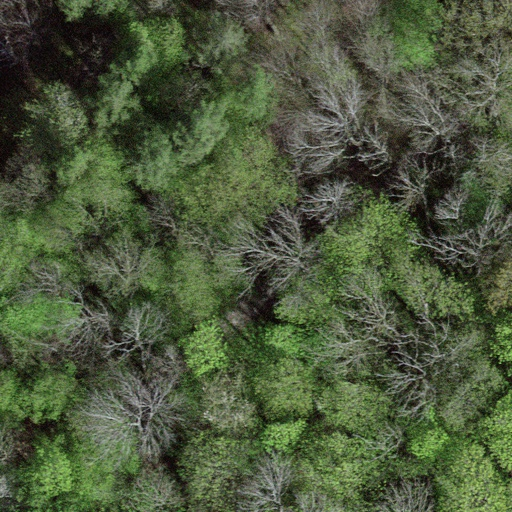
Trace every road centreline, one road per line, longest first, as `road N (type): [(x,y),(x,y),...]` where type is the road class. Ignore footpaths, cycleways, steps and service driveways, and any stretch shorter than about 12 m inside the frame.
road 1 (track): [(12,511),(260,305),(511,77)]
road 2 (track): [(0,212),(138,0)]
